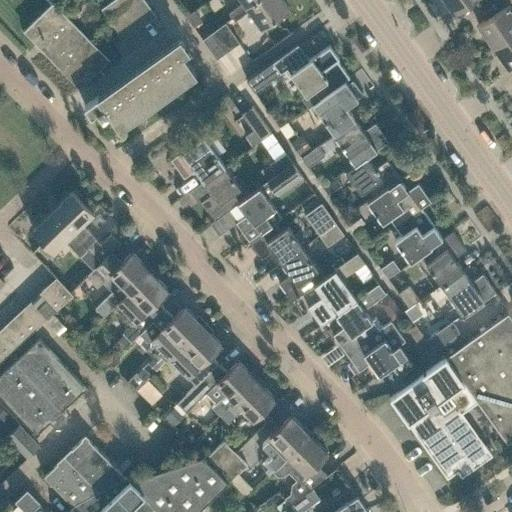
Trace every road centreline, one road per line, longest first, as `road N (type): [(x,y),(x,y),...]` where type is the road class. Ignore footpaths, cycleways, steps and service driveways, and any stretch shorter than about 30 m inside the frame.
road 1 (residential): [(424,511),(356,418),(0,64)]
road 2 (tertiary): [(511,206),(365,0)]
